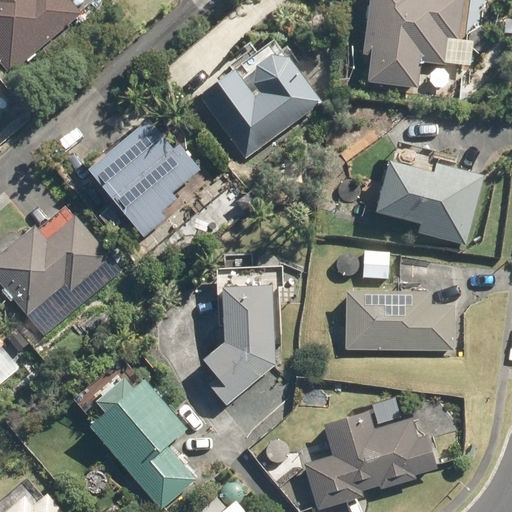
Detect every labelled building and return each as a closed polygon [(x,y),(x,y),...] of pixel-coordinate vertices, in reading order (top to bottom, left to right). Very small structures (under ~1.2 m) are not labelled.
[(0,0),(0,54),(11,67),(76,13),(65,0),(0,0)] [(367,0),(361,57),(369,58),(366,85),(418,91),(421,65),(445,67),(448,43),(457,44),(461,0),(367,0)] [(274,43),(197,100),(244,162),(320,105),(274,43)] [(175,202),(171,197),(184,185),(196,198),(212,183),(198,169),(197,170),(178,149),(171,154),(141,122),(83,176),(143,240),(164,220),(160,216),(175,202)] [(418,228),(417,235),(466,247),(483,178),(434,166),(432,178),(385,167),(380,188),(361,183),(357,202),(374,207),(372,216),(418,228)] [(224,174),(212,184),(223,197),(235,187),(224,174)] [(0,257),(0,285),(25,317),(63,286),(69,294),(109,260),(74,218),(42,244),(32,232),(0,257)] [(221,329),(221,334),(215,334),(216,347),(221,348),(199,366),(214,382),(208,387),(226,408),(274,368),(272,337),(278,337),(275,291),(282,290),(280,269),(213,272),(216,330),(221,329)] [(345,295),(344,352),(453,353),(454,307),(431,307),(431,297),(345,295)] [(16,332),(7,340),(19,354),(28,346),(16,332)] [(0,349),(0,386),(18,371),(0,349)] [(30,349),(24,355),(34,367),(41,361),(30,349)] [(107,374),(75,403),(88,416),(96,408),(104,417),(87,432),(159,511),(161,511),(195,482),(166,449),(186,431),(142,383),(131,393),(120,381),(117,384),(107,374)] [(321,429),(330,459),(304,467),(316,511),(361,500),(360,494),(379,488),(380,492),(415,482),(414,479),(437,472),(426,437),(416,441),(411,420),(372,432),(367,415),(321,429)] [(20,502),(7,511),(56,511),(44,497),(27,511),(20,502)]
